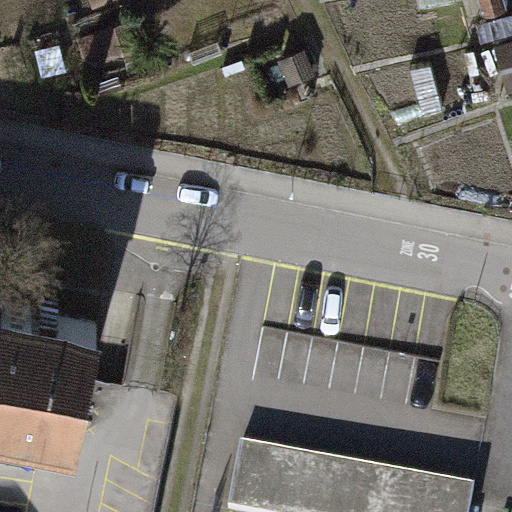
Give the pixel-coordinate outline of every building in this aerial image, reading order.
[(480,0),(484,14),(508,8),(506,0),(480,0)] [(128,23),(80,39),(89,64),(137,47),(128,23)] [(511,92),(511,37),(496,42),(511,93),(511,92)] [(217,39),(188,49),(193,64),(222,53),(217,39)] [(44,75),(68,68),(60,42),(37,49),(44,75)] [(310,50),(282,62),(293,85),(320,73),(310,50)] [(455,55),(436,60),(449,105),(469,100),(455,55)] [(240,62),(226,68),(230,77),(244,72),(240,62)] [(331,74),(316,81),(320,89),(334,83),(331,74)] [(0,289),(0,419),(46,428),(73,434),(84,382),(97,307),(0,289)] [(469,511),(475,486),(242,442),(229,510),(240,511),(469,511)]
